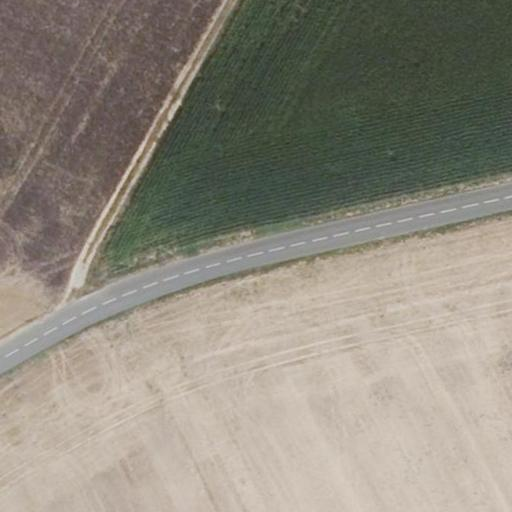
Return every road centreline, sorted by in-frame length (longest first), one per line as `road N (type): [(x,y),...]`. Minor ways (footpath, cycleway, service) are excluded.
road 1 (tertiary): [(0,361),(76,316),(197,268),(511,196)]
road 2 (track): [(76,316),(79,281),(233,0)]
